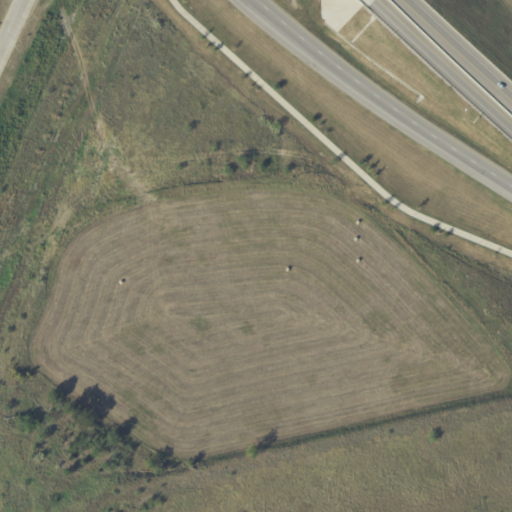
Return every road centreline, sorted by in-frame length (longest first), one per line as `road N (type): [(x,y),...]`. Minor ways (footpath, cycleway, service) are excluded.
road 1 (motorway): [(372,0),(511,127)]
road 2 (motorway): [(256,0),(393,108)]
road 3 (motorway): [(511,96),(406,0)]
road 4 (motorway): [(393,108),(511,187)]
